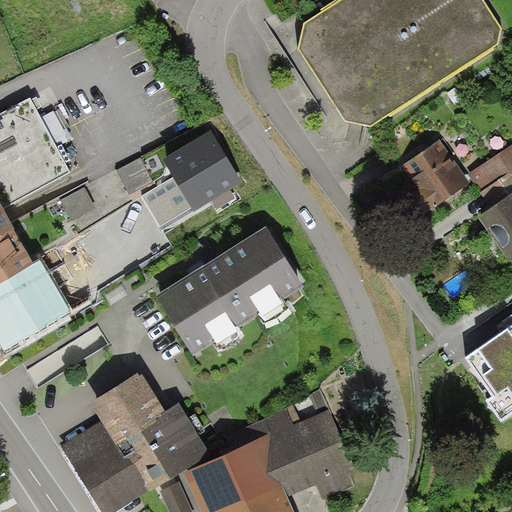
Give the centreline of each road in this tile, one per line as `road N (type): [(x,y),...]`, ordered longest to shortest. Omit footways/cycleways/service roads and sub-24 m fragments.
road 1 (residential): [(380,511),(400,439),(392,394),(360,305),(320,228),(209,66),(205,21)]
road 2 (residential): [(511,290),(445,336),(263,89),(251,45),(233,22),(211,12)]
